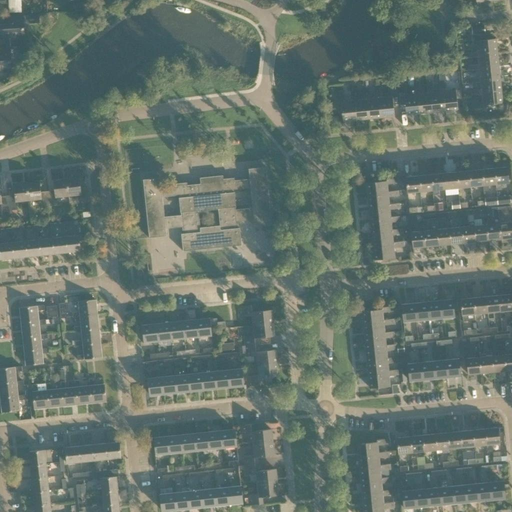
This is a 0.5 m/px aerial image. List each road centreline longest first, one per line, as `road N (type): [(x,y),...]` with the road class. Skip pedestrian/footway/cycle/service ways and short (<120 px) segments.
road 1 (residential): [(320,165),(511,144)]
road 2 (residential): [(329,288),(511,271)]
road 3 (residential): [(116,296),(286,279)]
road 4 (unclassified): [(96,124),(262,98)]
road 5 (residential): [(115,282),(96,124)]
road 6 (residential): [(130,417),(283,404)]
road 7 (residential): [(0,323),(2,295),(115,282)]
road 8 (residential): [(324,408),(394,415),(463,409)]
road 9 (residential): [(0,432),(130,417)]
road 10 (residential): [(301,403),(286,279)]
road 11 (unclassified): [(329,288),(320,165)]
road 12 (residential): [(130,417),(116,296)]
road 13 (unclassified): [(324,408),(329,288)]
